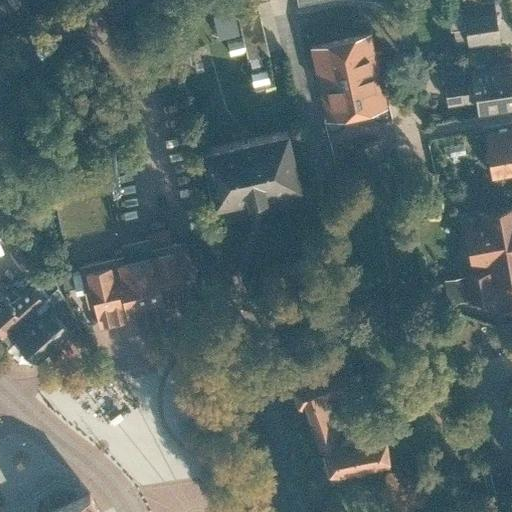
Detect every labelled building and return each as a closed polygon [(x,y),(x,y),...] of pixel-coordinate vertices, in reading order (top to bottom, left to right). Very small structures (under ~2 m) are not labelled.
[(502,40),(495,1),(453,9),(460,47),(502,40)] [(270,53),(262,4),(212,13),(216,36),(245,31),(249,57),(270,53)] [(369,30),(309,45),(327,118),(387,104),(369,30)] [(511,106),(511,60),(445,70),(450,102),(477,98),(479,112),(511,106)] [(511,126),(482,132),(490,175),(511,170),(511,126)] [(299,179),(287,128),(205,147),(217,198),(299,179)] [(115,220),(105,166),(53,176),(64,230),(115,220)] [(43,255),(14,203),(0,210),(0,237),(17,269),(43,255)] [(511,275),(511,203),(456,213),(464,264),(444,267),(450,301),(491,294),(489,279),(511,275)] [(190,293),(177,241),(153,247),(165,299),(190,293)] [(153,247),(80,264),(96,334),(170,317),(165,299),(153,247)] [(0,328),(43,294),(36,285),(12,303),(3,291),(0,293),(0,328)] [(38,364),(75,334),(49,302),(12,332),(38,364)] [(364,381),(357,361),(331,369),(293,382),(300,404),(305,402),(321,453),(329,475),(394,454),(384,423),(347,435),(333,391),(364,381)] [(111,511),(92,480),(44,503),(48,511),(9,511),(0,498),(0,511),(111,511)]
